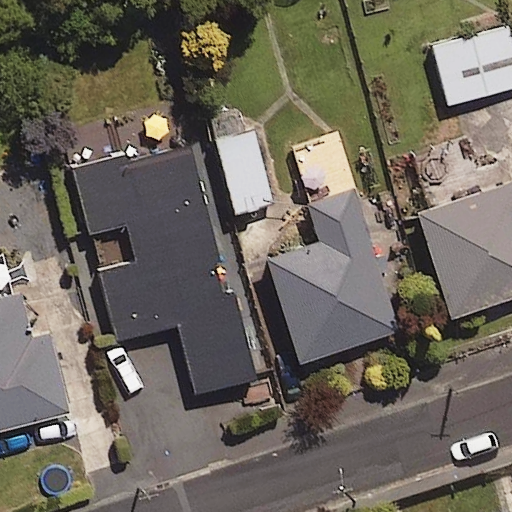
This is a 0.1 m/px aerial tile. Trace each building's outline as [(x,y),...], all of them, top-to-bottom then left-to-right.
[(511,36),(509,25),(432,45),(449,107),(511,89),(511,36)] [(256,130),(212,140),(230,217),(274,206),(256,130)] [(197,394),(257,379),(195,142),(73,174),(89,235),(128,225),(137,259),(100,269),(119,343),(180,327),(197,394)] [(511,172),(416,206),(454,316),(511,296),(511,172)] [(386,258),(378,261),(357,190),(307,205),(320,245),(267,261),(298,365),(400,334),(383,279),(391,276),(386,258)] [(15,291),(0,295),(0,430),(66,414),(45,331),(26,335),(15,291)]
